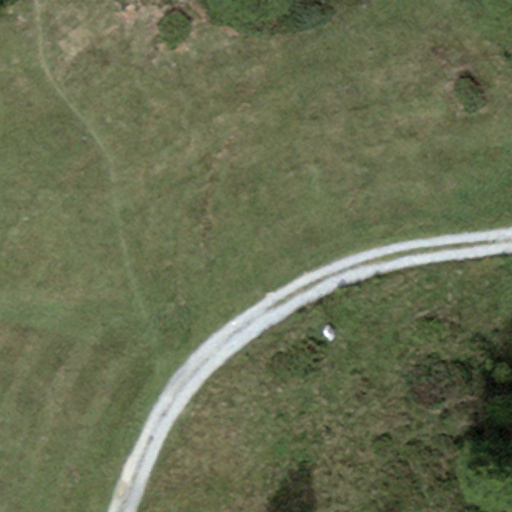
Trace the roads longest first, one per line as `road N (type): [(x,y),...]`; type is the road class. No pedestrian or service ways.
road 1 (track): [(511,239),(346,269),(261,317),(170,396)]
road 2 (track): [(170,396),(122,511)]
